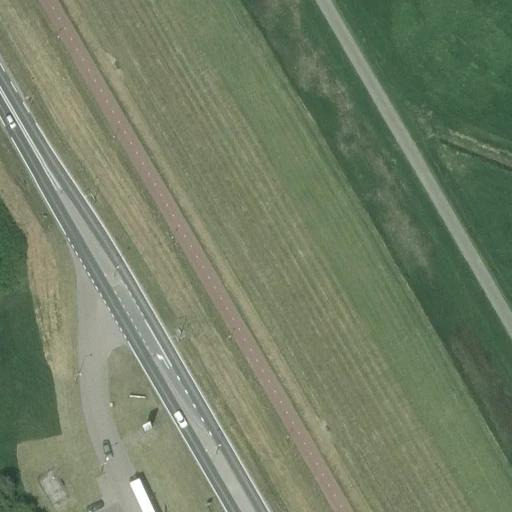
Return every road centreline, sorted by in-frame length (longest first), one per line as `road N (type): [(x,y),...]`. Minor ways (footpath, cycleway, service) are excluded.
road 1 (secondary): [(252,511),(0,86)]
road 2 (unclassified): [(511,328),(321,0)]
